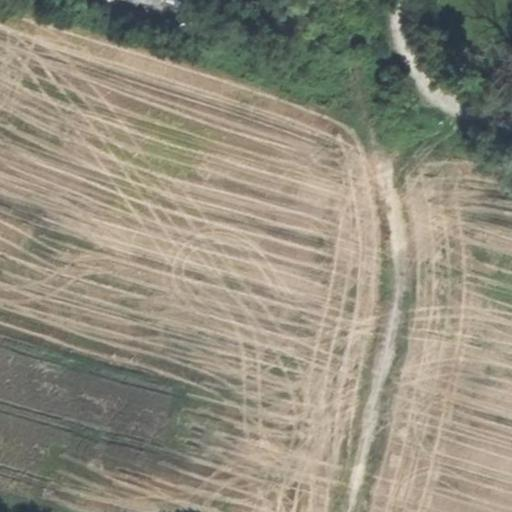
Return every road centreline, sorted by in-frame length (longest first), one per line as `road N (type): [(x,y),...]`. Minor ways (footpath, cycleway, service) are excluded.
road 1 (track): [(351,511),(401,284),(395,209),(330,0)]
road 2 (unclassified): [(401,0),(405,46),(423,89),(445,104),(511,123)]
